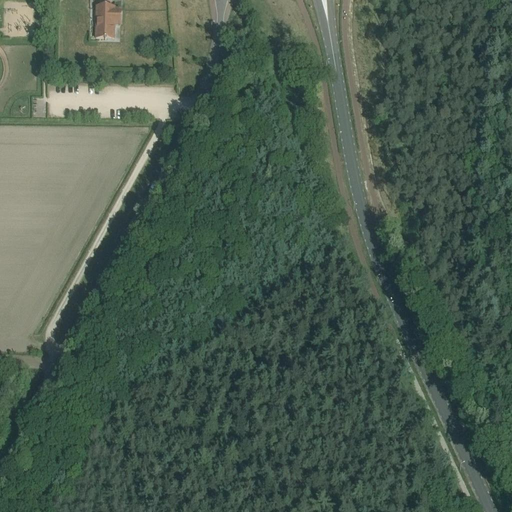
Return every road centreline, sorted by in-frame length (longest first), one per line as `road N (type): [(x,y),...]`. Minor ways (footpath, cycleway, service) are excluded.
road 1 (secondary): [(490,511),(376,260),(330,38)]
road 2 (tertiary): [(0,480),(195,113),(218,37)]
